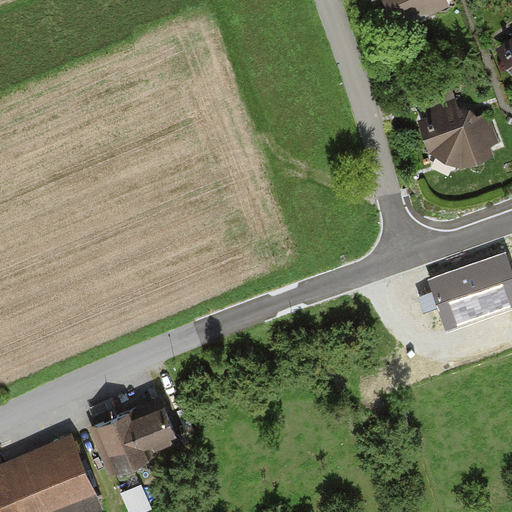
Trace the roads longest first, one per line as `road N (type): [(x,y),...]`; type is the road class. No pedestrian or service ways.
road 1 (residential): [(405,245),(363,271),(0,421)]
road 2 (residential): [(405,245),(328,0)]
road 3 (track): [(392,200),(329,180),(278,147),(254,96)]
road 4 (track): [(116,511),(116,482),(75,388)]
